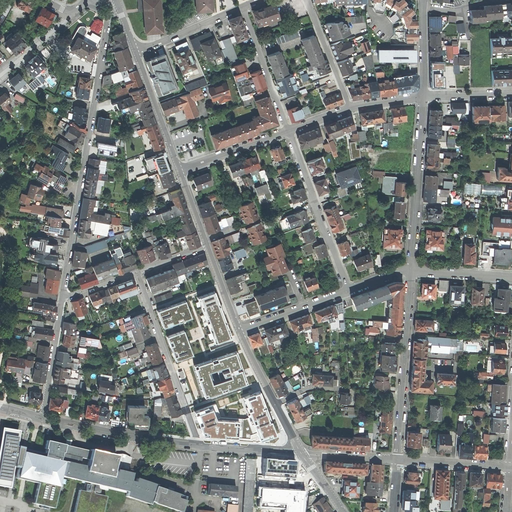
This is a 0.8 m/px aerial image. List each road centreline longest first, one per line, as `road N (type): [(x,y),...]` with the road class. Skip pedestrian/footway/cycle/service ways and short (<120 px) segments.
road 1 (residential): [(118,5),(107,20),(63,295)]
road 2 (residential): [(411,269),(396,458)]
road 3 (residential): [(135,270),(200,445)]
road 4 (residential): [(423,94),(411,269)]
road 5 (residential): [(348,289),(287,128)]
road 6 (residential): [(200,445),(42,416)]
road 7 (residential): [(302,452),(237,328)]
road 8 (residential): [(242,7),(287,128)]
road 9 (residential): [(137,51),(179,168)]
road 10 (residential): [(63,295),(42,416)]
